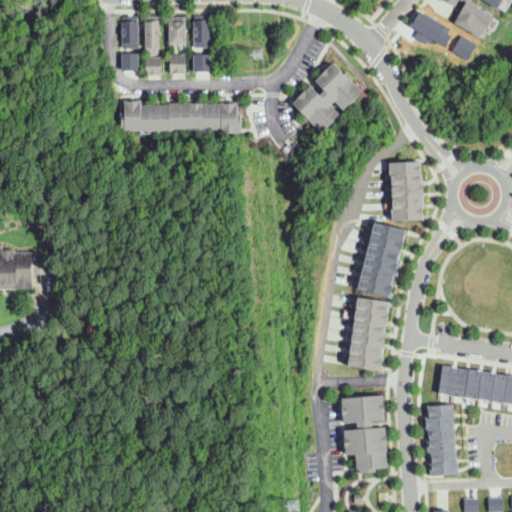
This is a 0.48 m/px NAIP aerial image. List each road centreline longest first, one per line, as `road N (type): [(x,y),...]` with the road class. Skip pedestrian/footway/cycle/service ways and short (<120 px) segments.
road 1 (residential): [(432,250),(416,285),(403,377),(410,486)]
road 2 (residential): [(456,206),(473,220),(494,217),(506,204),(504,179),(491,168),(467,169),(455,181),(456,206)]
road 3 (residential): [(399,91),(370,43),(308,0)]
